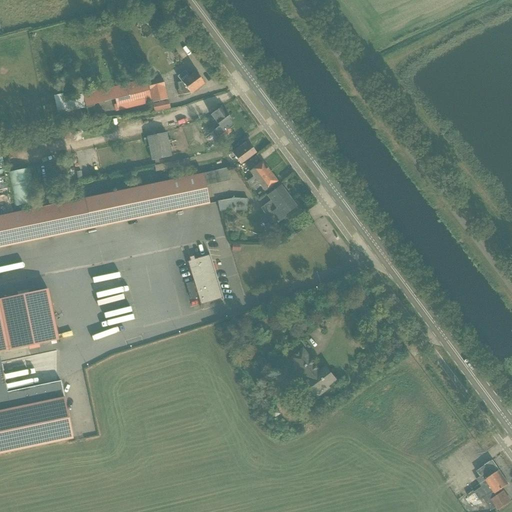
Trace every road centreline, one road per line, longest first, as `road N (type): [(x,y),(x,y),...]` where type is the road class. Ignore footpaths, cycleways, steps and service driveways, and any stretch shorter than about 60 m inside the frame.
road 1 (secondary): [(511,428),(191,0)]
road 2 (unclassified): [(511,292),(295,0)]
